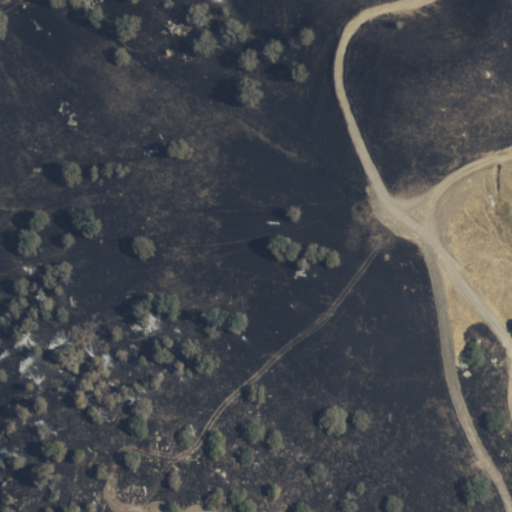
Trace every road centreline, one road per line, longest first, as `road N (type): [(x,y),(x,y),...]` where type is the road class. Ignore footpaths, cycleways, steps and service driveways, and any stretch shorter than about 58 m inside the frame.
road 1 (track): [(511,131),(398,163),(319,84),(319,27),(355,0)]
road 2 (track): [(429,257),(429,321),(507,511)]
road 3 (track): [(511,317),(477,269),(429,257),(398,163)]
